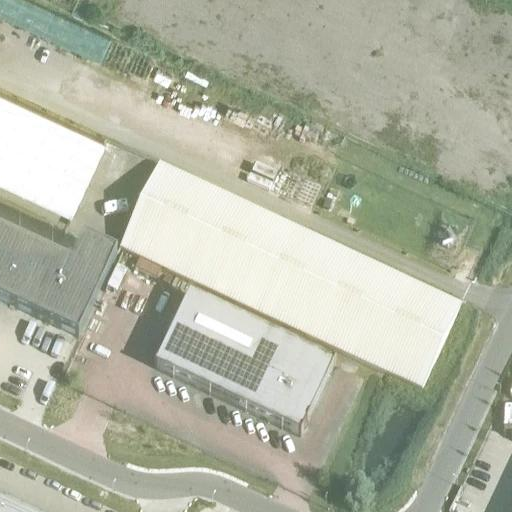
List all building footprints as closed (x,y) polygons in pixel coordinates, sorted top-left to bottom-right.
[(0,0),(0,9),(103,55),(112,34),(34,0),(0,0)] [(103,140),(0,92),(0,180),(69,213),(103,140)] [(120,252),(422,393),(462,308),(160,167),(120,252)] [(0,202),(0,303),(78,340),(117,256),(0,202)] [(189,297),(154,371),(300,440),(335,366),(189,297)]
